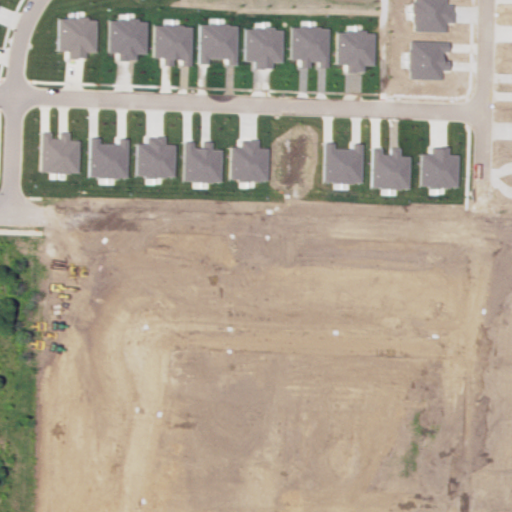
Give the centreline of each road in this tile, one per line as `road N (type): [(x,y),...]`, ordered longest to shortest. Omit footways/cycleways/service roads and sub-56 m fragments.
road 1 (residential): [(0,211),(511,232)]
road 2 (residential): [(0,94),(481,113)]
road 3 (residential): [(154,340),(459,349)]
road 4 (residential): [(454,511),(460,326),(479,231)]
road 5 (residential): [(479,231),(484,0)]
road 6 (residential): [(128,511),(150,391),(146,351),(154,340)]
